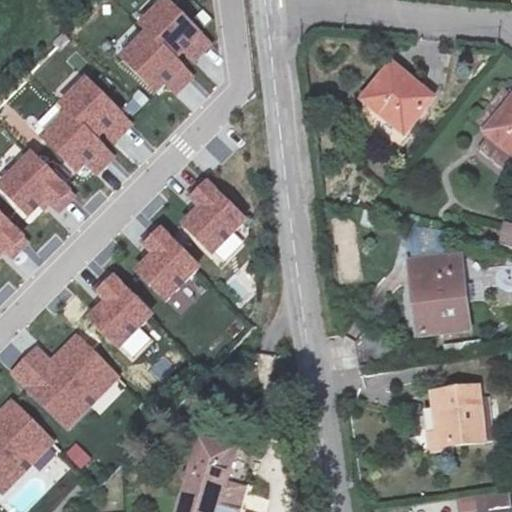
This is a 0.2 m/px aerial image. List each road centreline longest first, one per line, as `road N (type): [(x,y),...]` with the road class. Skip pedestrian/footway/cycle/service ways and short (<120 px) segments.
road 1 (unclassified): [(268,12),(305,331),(336,511)]
road 2 (residential): [(0,335),(237,95),(228,0)]
road 3 (residential): [(511,29),(268,12)]
